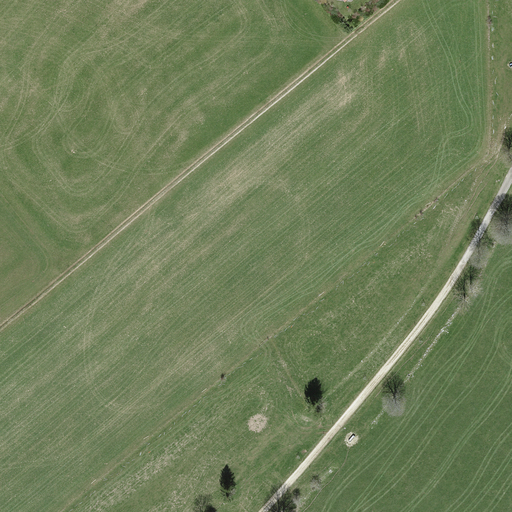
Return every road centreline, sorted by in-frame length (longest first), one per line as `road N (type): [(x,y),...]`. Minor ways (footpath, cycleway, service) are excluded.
road 1 (track): [(0,328),(401,0)]
road 2 (track): [(511,172),(411,338),(260,511)]
